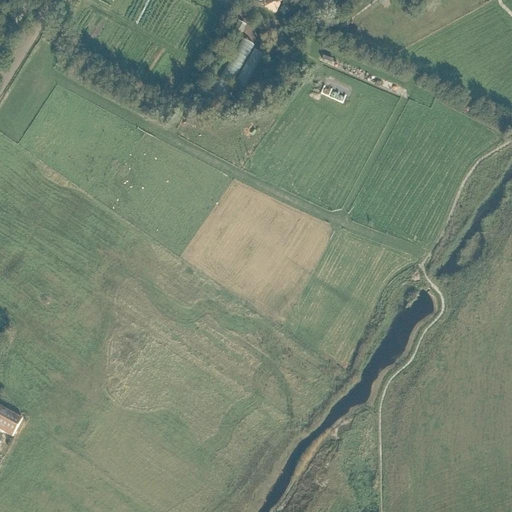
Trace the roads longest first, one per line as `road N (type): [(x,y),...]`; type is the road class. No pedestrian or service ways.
road 1 (track): [(47,50),(49,69),(62,80),(325,215),(343,214),(410,87),(316,42),(315,27)]
road 2 (track): [(0,118),(39,48),(47,50),(79,0)]
